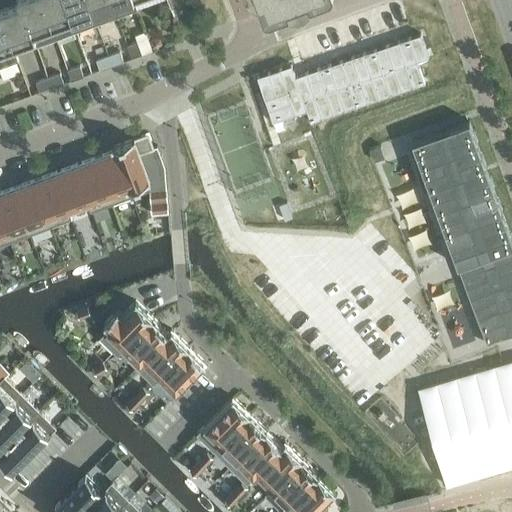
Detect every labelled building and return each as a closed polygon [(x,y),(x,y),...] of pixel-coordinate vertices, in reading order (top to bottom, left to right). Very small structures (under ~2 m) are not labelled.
[(18,0),(20,4),(21,3),(33,36),(34,35),(36,41),(38,45),(57,38),(42,0),(18,0)] [(65,0),(42,0),(57,38),(77,30),(65,0)] [(88,0),(65,0),(77,30),(97,23),(88,0)] [(111,0),(88,0),(97,23),(118,16),(111,0)] [(111,0),(118,16),(138,8),(134,0),(111,0)] [(21,3),(20,4),(1,11),(15,49),(36,41),(34,35),(33,36),(21,3)] [(0,66),(19,60),(15,49),(1,11),(0,10),(0,66)] [(292,64),(258,76),(275,121),(308,109),(312,120),(436,75),(420,30),(296,75),(292,64)] [(128,45),(132,57),(142,53),(138,41),(128,45)] [(120,51),(109,55),(113,65),(124,61),(120,51)] [(113,65),(109,55),(96,60),(100,70),(113,65)] [(68,70),(72,80),(84,76),(80,66),(68,70)] [(60,73),(48,77),(52,87),(64,83),(60,73)] [(52,87),(48,77),(36,82),(40,92),(52,87)] [(511,235),(470,120),(412,141),(487,344),(511,334),(511,235)] [(115,149),(132,196),(150,189),(149,177),(140,153),(154,147),(149,132),(113,146),(114,149),(115,149)] [(150,189),(152,213),(169,212),(165,166),(158,145),(154,147),(140,153),(149,177),(150,189)] [(112,203),(132,196),(115,149),(114,149),(94,157),(112,203)] [(91,211),(112,203),(94,157),(74,164),(91,211)] [(91,211),(74,164),(54,172),(71,218),(72,218),(69,209),(87,202),(91,211)] [(51,226),(71,218),(54,172),(34,179),(51,226)] [(31,233),(51,226),(34,179),(14,186),(31,233)] [(0,211),(11,241),(31,233),(14,186),(0,191),(0,211)] [(0,244),(11,241),(0,211),(0,244)] [(153,317),(136,300),(122,314),(118,310),(104,324),(108,328),(99,337),(117,354),(153,317)] [(88,306),(77,310),(79,318),(91,313),(88,306)] [(169,332),(153,317),(117,354),(118,355),(121,352),(136,367),(173,330),(172,329),(169,332)] [(189,346),(173,330),(136,367),(153,383),(189,346)] [(207,363),(189,346),(153,383),(154,384),(160,377),(177,393),(207,363)] [(104,360),(93,365),(97,373),(108,368),(104,360)] [(511,363),(421,391),(448,487),(511,468),(511,363)] [(6,375),(0,381),(0,414),(23,392),(6,375)] [(144,385),(135,394),(141,400),(150,391),(144,385)] [(23,392),(0,414),(0,448),(40,409),(23,392)] [(135,394),(127,403),(133,409),(141,400),(135,394)] [(251,413),(234,396),(197,433),(214,450),(251,413)] [(40,409),(0,448),(0,454),(0,455),(6,460),(14,468),(57,426),(40,409)] [(267,429),(251,413),(214,450),(230,466),(267,429)] [(282,444),(267,429),(230,466),(246,483),(286,442),(285,441),(282,444)] [(303,458),(286,442),(246,483),(247,484),(254,477),(268,491),(265,494),(266,495),(303,458)] [(208,451),(199,459),(205,465),(214,457),(208,451)] [(319,474),(303,458),(266,495),(282,511),(319,474)] [(199,459),(190,468),(196,474),(205,465),(199,459)] [(85,474),(53,506),(58,511),(80,511),(103,489),(86,472),(85,473),(85,474)] [(336,491),(319,474),(282,511),(324,511),(329,507),(324,503),(336,491)] [(80,511),(114,511),(129,498),(112,481),(103,489),(80,511)] [(242,481),(234,489),(240,495),(248,487),(242,481)] [(156,487),(150,494),(158,501),(164,495),(156,487)] [(234,489),(225,498),(231,504),(240,495),(234,489)] [(0,511),(10,511),(11,511),(3,504),(6,501),(0,495),(0,511)] [(166,496),(157,505),(164,511),(166,511),(174,504),(166,496)] [(129,498),(114,511),(143,511),(130,498),(129,498)]
